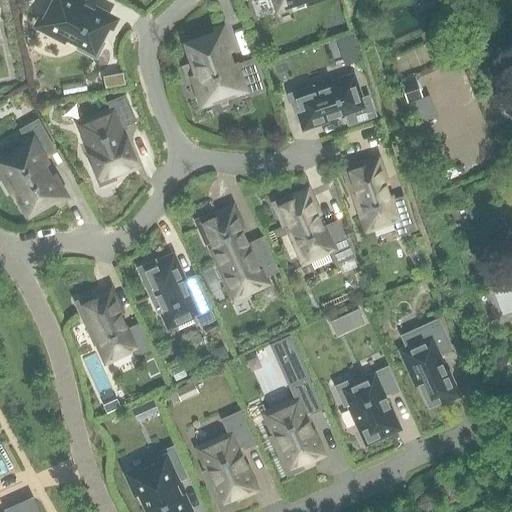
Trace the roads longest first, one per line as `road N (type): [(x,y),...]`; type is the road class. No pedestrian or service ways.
road 1 (residential): [(106,511),(56,348),(12,261)]
road 2 (residential): [(12,261),(45,243),(126,237),(159,200),(178,153)]
road 3 (residential): [(488,425),(299,511)]
road 4 (residential): [(178,153),(150,81),(147,46),(185,0)]
road 5 (residential): [(178,153),(203,164),(245,166),(321,150)]
